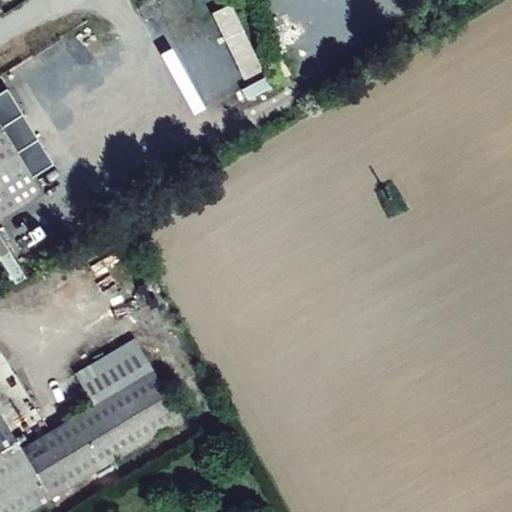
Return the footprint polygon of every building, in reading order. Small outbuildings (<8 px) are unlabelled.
[(181,0),(161,15),(169,27),(202,4),(198,0),(181,0)] [(176,69),(232,33),(226,23),(170,60),(176,69)] [(221,88),(263,71),(257,57),(216,75),(221,88)] [(0,226),(54,196),(0,107),(0,226)] [(0,511),(21,511),(172,421),(141,371),(8,452),(0,438),(0,511)] [(3,430),(11,442),(37,426),(29,414),(3,430)]
